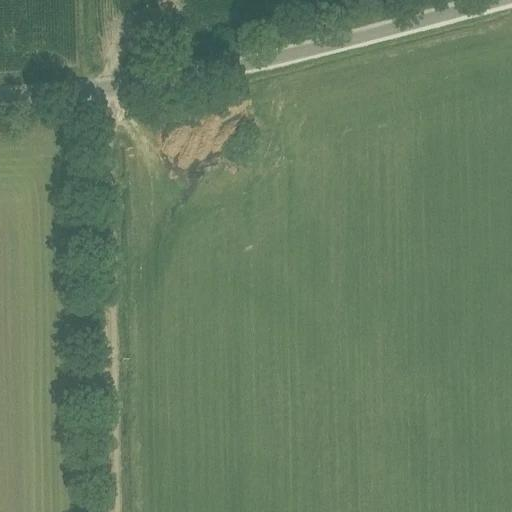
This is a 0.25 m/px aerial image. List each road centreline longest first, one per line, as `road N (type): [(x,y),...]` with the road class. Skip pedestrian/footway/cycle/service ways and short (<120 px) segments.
road 1 (unclassified): [(0,95),(273,66),(511,3)]
road 2 (track): [(113,511),(103,89)]
